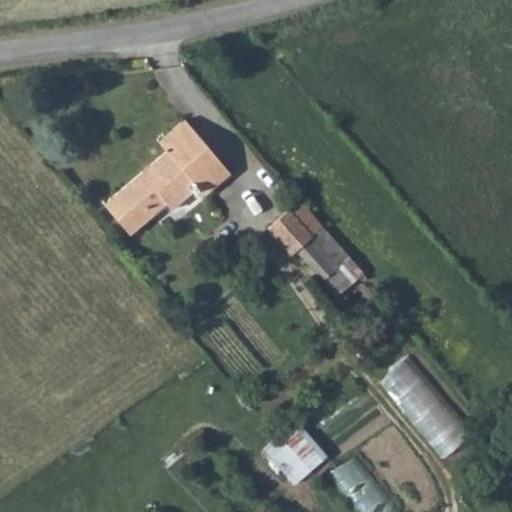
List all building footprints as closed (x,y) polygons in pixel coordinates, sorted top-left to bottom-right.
[(180,118),(175,122),(158,138),(165,147),(102,200),(129,232),(166,200),(171,205),(196,182),(204,190),(227,170),(180,118)] [(317,225),(294,199),(286,207),(309,233),(317,225)] [(347,281),(309,233),(286,207),(266,225),(288,250),(296,246),(334,292),(347,281)] [(380,378),(449,461),(478,438),(409,355),(380,378)] [(288,422),(260,448),(295,485),(323,458),(288,422)]
